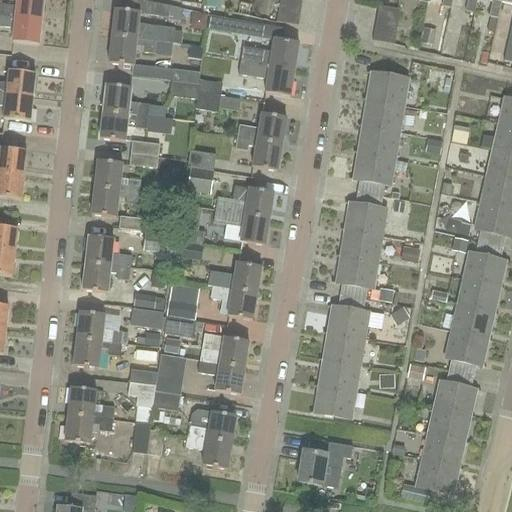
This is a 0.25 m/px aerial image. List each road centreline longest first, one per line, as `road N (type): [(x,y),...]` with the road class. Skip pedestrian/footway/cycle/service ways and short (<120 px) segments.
road 1 (residential): [(256,511),(341,0)]
road 2 (residential): [(32,511),(92,0)]
